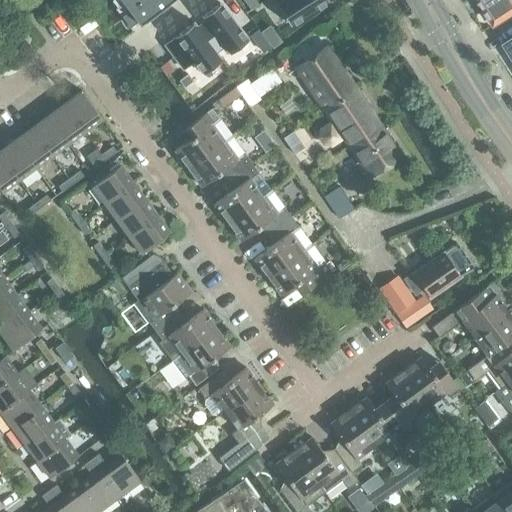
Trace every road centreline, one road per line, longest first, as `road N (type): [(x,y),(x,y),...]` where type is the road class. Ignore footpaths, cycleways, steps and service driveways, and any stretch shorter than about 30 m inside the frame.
road 1 (residential): [(96,76),(327,396)]
road 2 (secondary): [(422,0),(511,152)]
road 3 (secondary): [(511,117),(437,0)]
road 4 (residential): [(96,76),(200,0)]
